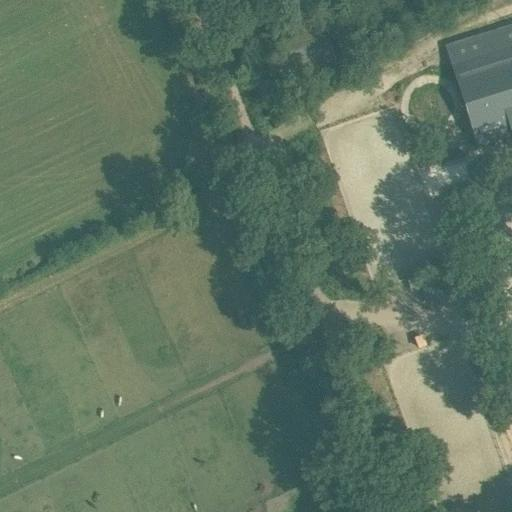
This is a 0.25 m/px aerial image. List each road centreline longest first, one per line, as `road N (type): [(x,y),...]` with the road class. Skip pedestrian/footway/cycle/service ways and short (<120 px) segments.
road 1 (track): [(379,511),(213,61),(181,0)]
road 2 (unknown): [(465,326),(342,319),(315,339)]
